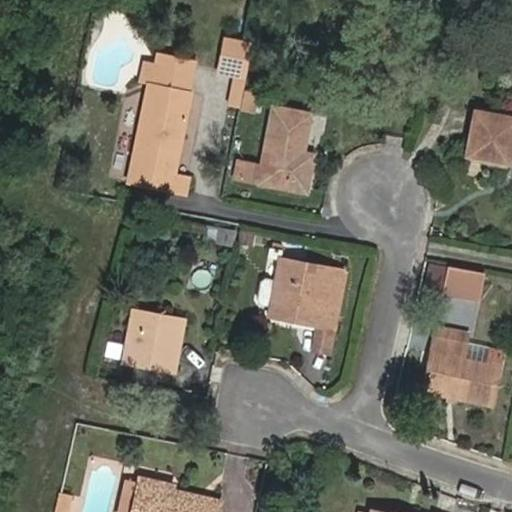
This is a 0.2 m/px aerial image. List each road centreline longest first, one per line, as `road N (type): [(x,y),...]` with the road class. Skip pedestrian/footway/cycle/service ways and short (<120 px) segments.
road 1 (residential): [(382,202),(398,255),(359,434)]
road 2 (residential): [(359,434),(511,485)]
